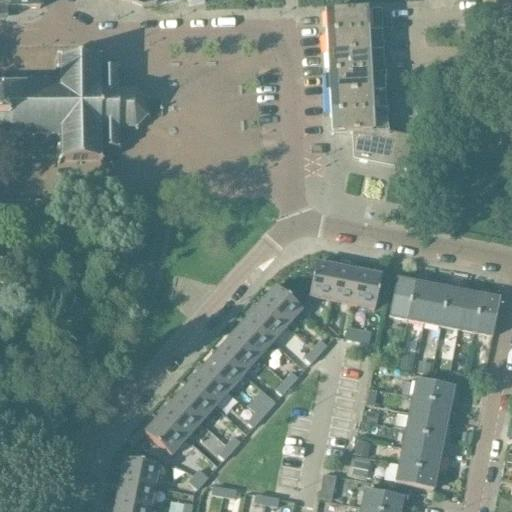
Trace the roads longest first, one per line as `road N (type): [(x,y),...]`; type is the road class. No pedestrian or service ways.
road 1 (residential): [(290,187),(286,48),(272,32),(61,36)]
road 2 (residential): [(75,511),(106,421),(271,243),(296,227)]
road 3 (residential): [(0,192),(290,187)]
road 4 (residential): [(504,16),(407,20),(408,56),(503,53)]
road 5 (residential): [(511,264),(321,225),(296,227)]
road 6 (residential): [(470,511),(511,304)]
road 7 (residential): [(333,358),(303,511)]
